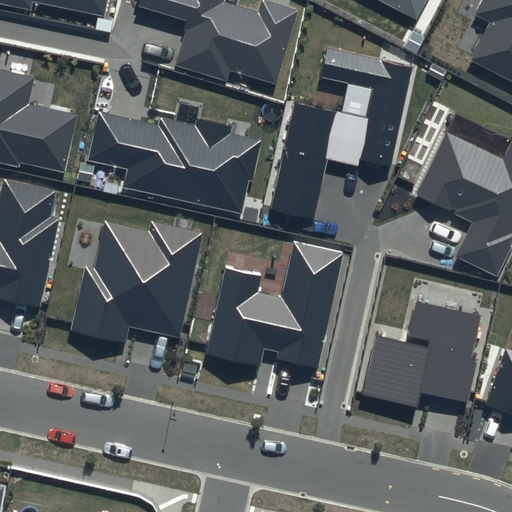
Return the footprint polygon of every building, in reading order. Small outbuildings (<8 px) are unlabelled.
[(0,0),(0,6),(33,13),(34,6),(106,21),(110,0),(0,0)] [(143,0),(185,12),(171,59),(226,76),(229,66),(274,79),(296,6),(274,0),(259,0),(258,8),(230,0),(143,0)] [(370,0),(417,23),(428,0),(370,0)] [(511,0),(473,0),(472,3),(489,12),(471,49),(511,68),(511,0)] [(363,110),(291,95),(268,202),(310,211),(323,150),(389,164),(412,59),(325,40),(319,70),(369,81),(363,110)] [(32,71),(0,63),(0,158),(17,163),(18,156),(62,166),(75,109),(26,98),(32,71)] [(157,119),(96,106),(85,155),(124,163),(120,182),(240,208),(247,175),(251,176),(261,134),(229,127),(230,121),(195,113),(194,120),(159,112),(157,119)] [(495,150),(444,127),(414,193),(462,215),(445,252),(493,274),(511,233),(511,135),(504,132),(495,150)] [(48,184),(0,174),(0,292),(31,299),(50,209),(43,208),(48,184)] [(78,266),(65,326),(115,337),(120,312),(173,323),(193,227),(143,216),(141,227),(98,219),(88,268),(78,266)] [(336,246),(287,237),(275,294),(246,289),(250,270),(214,263),(198,348),(252,358),(255,341),(268,344),(266,357),(313,366),(336,246)] [(468,308),(404,296),(397,335),(362,329),(349,396),(404,406),(408,386),(461,396),(470,348),(461,346),(468,308)] [(511,347),(495,342),(473,409),(509,421),(511,413),(511,347)]
